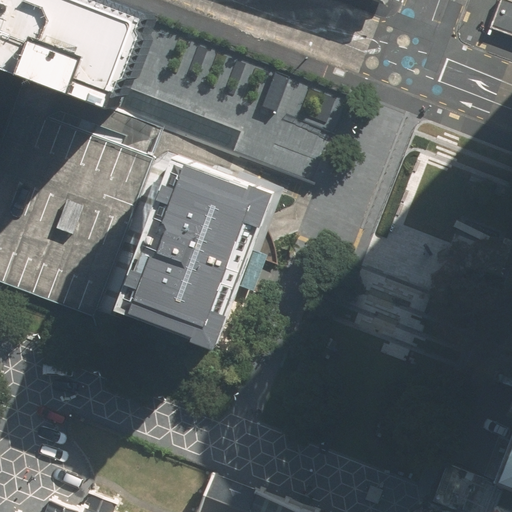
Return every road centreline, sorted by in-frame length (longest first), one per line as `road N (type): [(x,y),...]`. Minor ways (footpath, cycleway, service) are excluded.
road 1 (residential): [(0,444),(28,371),(402,511)]
road 2 (residential): [(314,242),(359,185),(390,104),(418,62)]
road 3 (residential): [(238,0),(418,62)]
road 4 (residential): [(420,511),(444,491),(483,392)]
